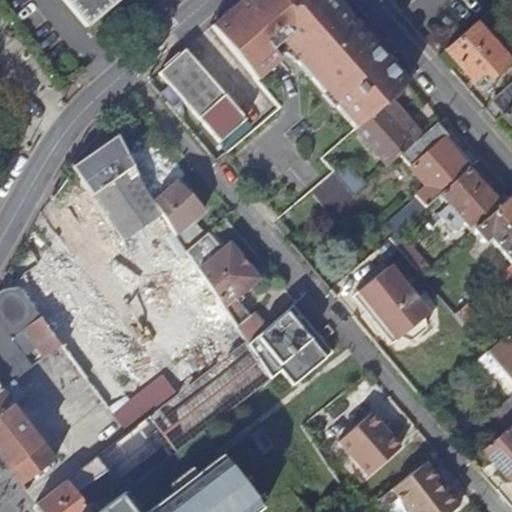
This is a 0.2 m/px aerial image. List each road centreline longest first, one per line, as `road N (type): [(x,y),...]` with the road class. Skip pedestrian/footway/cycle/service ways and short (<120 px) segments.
road 1 (residential): [(496,511),(127,72)]
road 2 (residential): [(358,0),(511,172)]
road 3 (residential): [(0,241),(56,142),(127,72)]
